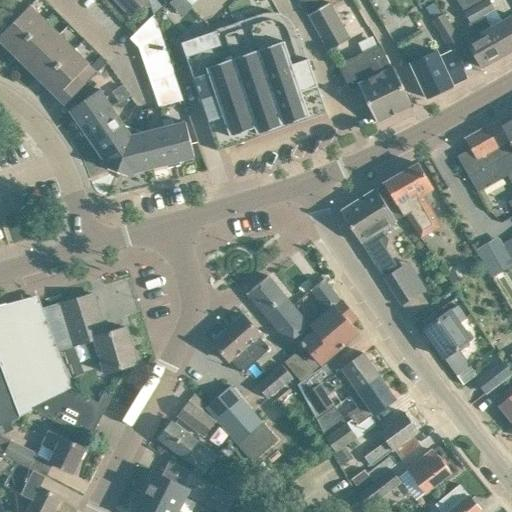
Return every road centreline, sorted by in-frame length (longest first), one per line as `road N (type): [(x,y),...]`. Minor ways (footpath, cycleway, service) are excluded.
road 1 (residential): [(511,476),(324,226),(309,182)]
road 2 (residential): [(94,511),(188,322),(191,296),(169,222)]
road 3 (tertiary): [(309,182),(511,80)]
road 4 (residential): [(87,247),(64,163),(0,94)]
road 5 (tertiary): [(169,222),(309,182)]
